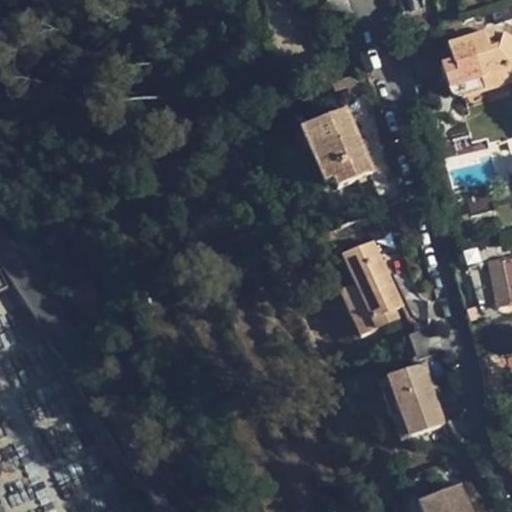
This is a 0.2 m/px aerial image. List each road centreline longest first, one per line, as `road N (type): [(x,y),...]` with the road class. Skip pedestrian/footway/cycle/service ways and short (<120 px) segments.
road 1 (residential): [(511,492),(490,454),(365,0)]
road 2 (residential): [(0,224),(176,511)]
